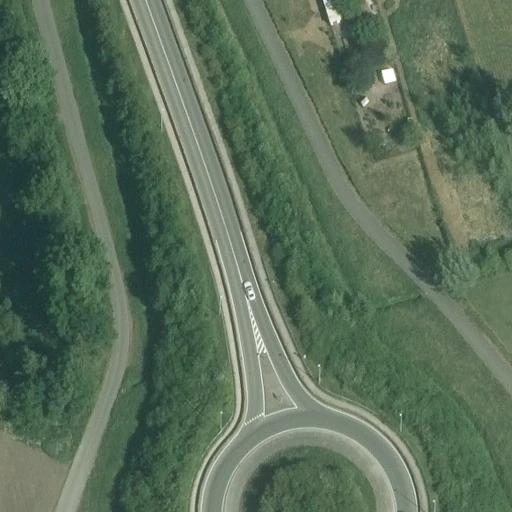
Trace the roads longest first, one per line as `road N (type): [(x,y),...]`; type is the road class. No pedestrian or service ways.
road 1 (tertiary): [(67,511),(120,333),(38,0)]
road 2 (unclassified): [(248,0),(342,196),(511,383)]
road 3 (tertiary): [(141,0),(238,284)]
road 4 (tertiary): [(238,284),(252,388),(249,447)]
road 5 (tertiary): [(313,428),(280,381),(238,284)]
road 6 (secondary): [(406,511),(375,454),(313,428)]
